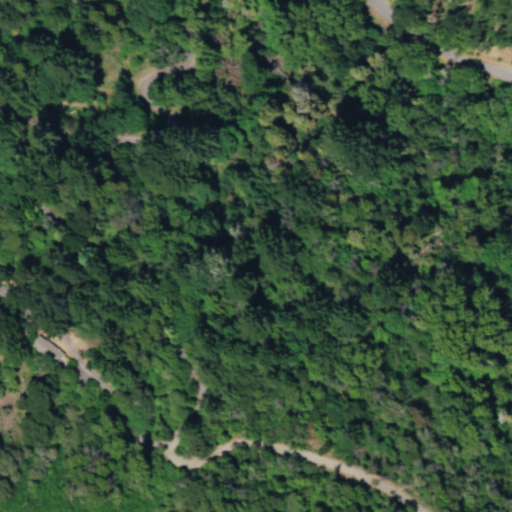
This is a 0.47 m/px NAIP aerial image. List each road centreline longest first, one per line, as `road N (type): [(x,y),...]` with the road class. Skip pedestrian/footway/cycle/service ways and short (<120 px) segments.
road 1 (residential): [(0,294),(52,331),(127,429),(167,459),(184,462),(247,440),(359,477),(418,511)]
road 2 (residential): [(363,0),(437,54),(511,79)]
